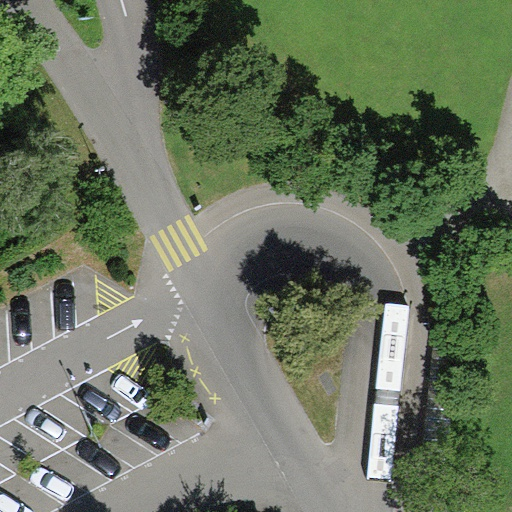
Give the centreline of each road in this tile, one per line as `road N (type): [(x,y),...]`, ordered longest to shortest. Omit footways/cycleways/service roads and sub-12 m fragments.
road 1 (residential): [(286,434),(100,99),(25,0)]
road 2 (residential): [(286,434),(127,511)]
